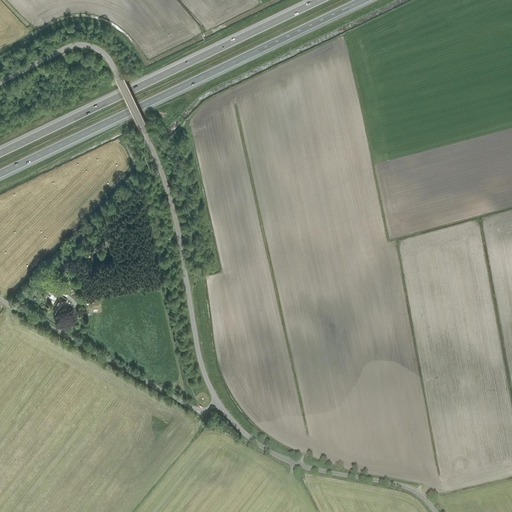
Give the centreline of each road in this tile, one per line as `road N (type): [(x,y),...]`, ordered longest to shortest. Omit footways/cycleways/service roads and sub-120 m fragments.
road 1 (motorway): [(0,174),(364,0)]
road 2 (motorway): [(320,0),(0,153)]
road 3 (tertiary): [(219,403),(203,370),(166,190),(117,76)]
road 4 (unclassified): [(0,298),(193,409),(219,403)]
road 5 (tertiary): [(434,511),(404,487),(275,455),(219,403)]
road 6 (tertiary): [(0,81),(79,44),(109,58),(117,76)]
